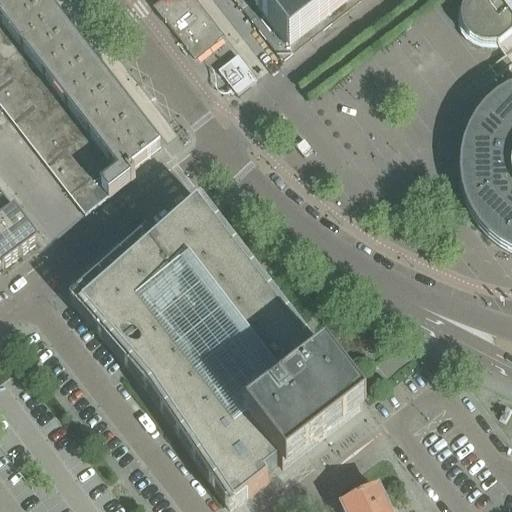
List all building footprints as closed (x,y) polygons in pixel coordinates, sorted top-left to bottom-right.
[(126,109),(41,0),(0,0),(0,117),(4,115),(85,219),(108,201),(130,185),(131,185),(135,182),(130,176),(160,153),(126,109)] [(231,0),(244,16),(264,0),(231,0)] [(264,0),(244,16),(283,66),(360,5),(356,0),(264,0)] [(511,0),(459,0),(465,6),(461,13),(460,21),(461,28),(464,35),(468,41),(474,45),(481,48),(489,49),(496,48),(497,49),(511,68),(511,91),(508,93),(496,101),(485,111),(476,122),(468,135),(463,148),(460,162),(459,177),(461,191),(465,206),(471,219),(479,231),(488,242),(500,251),(511,258),(511,0)] [(195,63),(223,41),(192,2),(186,4),(183,4),(177,6),(170,6),(164,6),(160,6),(154,11),(195,63)] [(238,100),(257,85),(238,60),(218,75),(238,100)] [(304,144),(295,150),(303,161),(309,157),(312,154),(308,149),(304,144)] [(14,214),(0,194),(0,224),(13,215),(14,214)] [(263,481),(340,422),(314,388),(320,384),(320,383),(325,379),(197,212),(191,217),(149,253),(83,312),(153,392),(217,487),(233,511),(235,511),(268,487),(263,481)] [(13,215),(0,224),(0,232),(20,260),(38,247),(14,214),(13,215)] [(0,232),(0,268),(3,273),(20,260),(0,232)] [(386,511),(377,493),(340,511),(386,511)]
